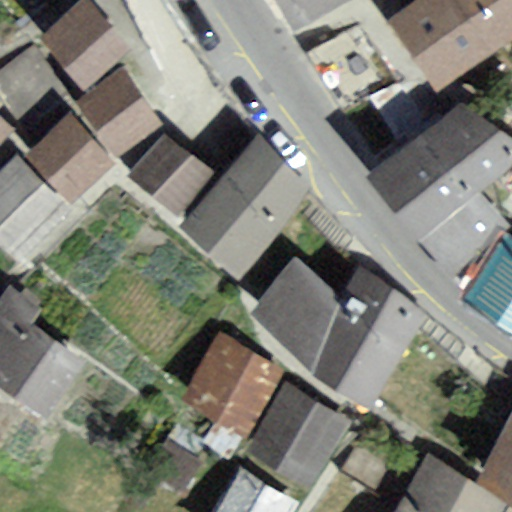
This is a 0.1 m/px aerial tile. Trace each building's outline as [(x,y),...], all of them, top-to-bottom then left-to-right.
[(82,0),(37,38),(83,93),(128,54),(82,0)] [(282,0),(296,25),(340,0),(282,0)] [(511,0),(421,0),(394,19),(442,91),(511,44),(511,0)] [(158,126),(120,73),(76,104),(114,157),(158,126)] [(511,141),(462,106),(370,177),(458,282),(507,232),(478,195),(511,168),(511,141)] [(65,117),(0,178),(0,241),(20,262),(116,171),(65,117)] [(0,118),(0,143),(12,131),(0,118)] [(210,174),(159,136),(127,178),(178,216),(210,174)] [(311,190),(251,141),(181,225),(242,275),(311,190)] [(511,243),(504,239),(467,305),(511,330),(511,243)] [(421,319),(361,272),(342,305),(297,261),(255,318),(376,409),(421,319)] [(1,301),(0,302),(0,379),(50,416),(88,364),(1,301)] [(241,424),(287,363),(227,318),(181,380),(241,424)] [(287,385),(243,450),(305,490),(348,425),(287,385)] [(511,425),(483,482),(511,496),(511,425)] [(511,511),(511,507),(431,463),(404,511),(511,511)] [(241,475),(216,511),(293,511),(295,510),(241,475)]
